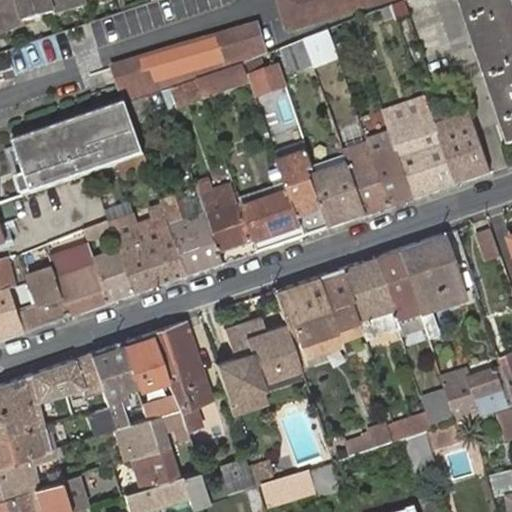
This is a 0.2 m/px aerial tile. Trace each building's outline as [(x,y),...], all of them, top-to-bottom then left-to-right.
[(13,0),(0,4),(0,32),(26,24),(25,22),(87,3),(86,0),(13,0)] [(278,0),(284,17),(342,0),(278,0)] [(342,0),(284,17),(288,31),(389,0),(342,0)] [(459,0),(510,146),(511,145),(511,2),(511,0),(459,0)] [(258,24),(114,67),(122,91),(265,48),(258,24)] [(56,34),(25,42),(32,68),(62,60),(56,34)] [(314,68),(306,44),(282,54),(290,77),(314,68)] [(170,90),(197,81),(204,100),(250,84),(244,65),(267,54),(265,48),(122,91),(126,103),(170,90)] [(278,67),(265,72),(251,77),(259,96),(285,88),(278,67)] [(170,90),(177,110),(204,100),(197,81),(170,90)] [(431,115),(427,104),(385,118),(391,133),(414,200),(456,186),(437,130),(431,115)] [(26,176),(17,179),(24,197),(144,154),(126,105),(15,144),(26,176)] [(431,115),(437,130),(456,124),(450,108),(431,115)] [(437,130),(456,186),(489,174),(470,119),(456,124),(437,130)] [(391,133),(368,141),(369,144),(391,208),(414,200),(391,133)] [(344,152),(349,166),(367,216),(391,208),(369,144),(344,152)] [(279,165),(290,195),(305,237),(329,229),(311,180),(309,174),(314,172),(308,154),(279,165)] [(311,180),(329,229),(367,216),(349,166),(311,180)] [(209,180),(195,185),(199,197),(219,252),(250,242),(239,209),(237,210),(227,184),(212,189),(209,180)] [(243,210),(259,253),(305,237),(290,195),(243,210)] [(199,197),(163,210),(167,221),(187,278),(224,265),(219,252),(199,197)] [(0,212),(0,243),(9,240),(0,212)] [(139,230),(160,287),(187,278),(167,221),(161,223),(162,229),(148,233),(146,228),(139,230)] [(139,230),(136,222),(112,231),(120,254),(134,296),(160,287),(139,230)] [(502,262),(492,233),(479,238),(488,266),(502,262)] [(440,234),(398,248),(419,312),(423,324),(427,335),(435,333),(428,309),(461,298),(440,234)] [(398,248),(373,256),(394,320),(419,312),(398,248)] [(94,263),(90,253),(52,265),(68,319),(108,304),(94,263)] [(94,263),(108,304),(134,296),(120,254),(94,263)] [(373,256),(340,268),(363,336),(371,334),(370,330),(386,324),(387,328),(396,325),(394,320),(373,256)] [(0,263),(0,291),(13,287),(14,287),(6,262),(0,263)] [(16,312),(23,334),(68,319),(52,265),(52,264),(45,267),(47,276),(27,282),(34,307),(21,311),(16,312)] [(273,291),(284,323),(299,365),(346,350),(343,343),(363,336),(340,268),(273,291)] [(0,341),(23,334),(16,312),(21,311),(13,287),(0,291),(0,341)] [(394,320),(396,325),(399,332),(423,324),(419,312),(394,320)] [(238,322),(220,328),(229,355),(213,360),(225,396),(259,385),(258,383),(300,368),(299,365),(284,323),(263,330),(258,316),(238,323),(238,322)] [(166,375),(180,414),(199,408),(209,405),(200,376),(196,376),(179,323),(150,334),(163,367),(166,375)] [(118,344),(133,384),(140,382),(138,376),(163,367),(150,334),(118,344)] [(107,407),(114,429),(127,425),(118,397),(122,395),(121,389),(133,384),(118,344),(89,355),(100,387),(103,396),(107,407)] [(89,355),(71,361),(80,387),(76,388),(79,395),(100,387),(89,355)] [(511,403),(511,357),(498,362),(508,391),(511,403)] [(0,385),(0,437),(34,428),(28,405),(36,402),(76,388),(80,387),(71,361),(0,385)] [(140,384),(166,375),(163,367),(138,376),(140,382),(140,384)] [(457,427),(472,422),(511,409),(511,403),(508,391),(501,393),(494,373),(444,388),(456,424),(457,427)] [(229,409),(263,398),(259,385),(225,396),(229,409)] [(424,407),(428,419),(433,434),(456,424),(444,388),(443,385),(435,389),(439,402),(424,407)] [(96,410),(107,407),(103,396),(92,400),(96,410)] [(28,405),(34,428),(43,425),(36,402),(28,405)] [(92,435),(114,429),(107,407),(96,410),(85,413),(92,435)] [(187,434),(187,435),(207,429),(199,408),(180,414),(187,434)] [(125,460),(131,458),(169,447),(161,422),(168,420),(165,413),(127,425),(114,429),(125,460)] [(428,419),(395,430),(399,445),(405,443),(428,436),(433,434),(428,419)] [(0,437),(0,463),(28,455),(47,449),(52,448),(48,433),(52,431),(49,423),(43,425),(34,428),(0,437)] [(428,436),(405,443),(415,478),(438,472),(428,436)] [(140,489),(178,476),(169,447),(131,458),(140,489)] [(28,455),(36,482),(47,479),(44,465),(51,462),(47,449),(28,455)] [(0,463),(0,493),(36,482),(28,455),(0,463)] [(245,493),(256,489),(252,477),(248,464),(222,471),(230,497),(245,493)] [(315,492),(319,503),(341,497),(334,465),(310,473),(315,492)] [(495,495),(511,490),(511,472),(511,469),(489,476),(495,495)] [(190,510),(209,504),(198,470),(178,476),(140,489),(123,494),(128,511),(141,511),(186,498),(190,510)] [(260,488),(265,487),(278,483),(274,471),(252,477),(256,489),(260,488)] [(315,492),(310,473),(278,483),(265,487),(270,505),(315,492)] [(0,498),(0,511),(65,511),(80,508),(83,507),(75,480),(59,485),(58,481),(0,498)] [(256,489),(245,493),(250,511),(257,511),(266,510),(260,488),(256,489)]
